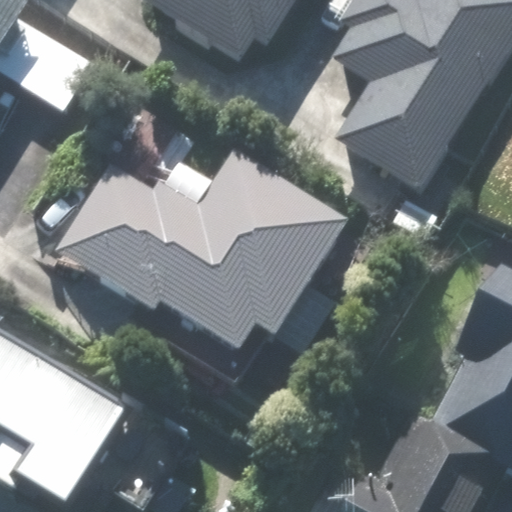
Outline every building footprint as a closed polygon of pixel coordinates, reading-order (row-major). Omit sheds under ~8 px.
[(250,57),(264,66),(305,0),(144,0),(135,14),(236,78),(250,57)] [(409,0),(358,0),(336,36),(345,42),(326,72),(368,99),(330,157),(413,210),(511,56),(511,0),(410,0),(409,0)] [(0,61),(23,25),(0,10),(0,61)] [(48,277),(147,340),(153,332),(230,382),(248,355),(266,366),(342,249),(228,176),(191,233),(152,208),(147,215),(106,188),(48,277)] [(459,373),(425,435),(410,428),(373,494),(365,490),(352,511),(500,511),(511,493),(511,283),(499,277),(449,368),(459,373)] [(73,511),(124,435),(0,355),(0,460),(23,475),(5,502),(20,511),(73,511)]
